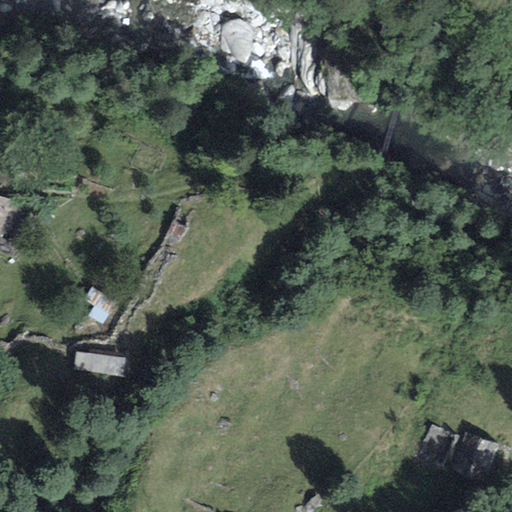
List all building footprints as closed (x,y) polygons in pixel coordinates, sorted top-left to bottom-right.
[(0,239),(15,202),(0,196),(0,239)] [(186,229),(174,221),(166,231),(178,240),(186,229)] [(117,301),(91,287),(83,302),(109,316),(117,301)] [(125,358),(77,350),(73,369),(122,377),(125,358)] [(500,443),(463,432),(451,469),(487,481),(500,443)]
